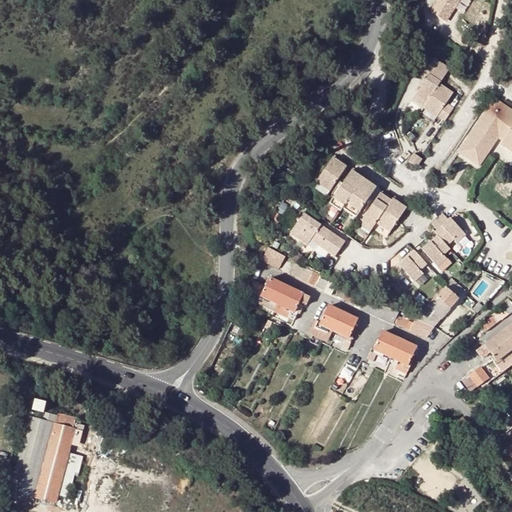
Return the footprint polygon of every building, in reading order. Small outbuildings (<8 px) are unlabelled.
[(454,9),(440,0),(438,0),(435,6),(450,15),(454,9)] [(440,0),(454,9),(460,0),(440,0)] [(432,69),(415,96),(426,104),(423,108),(438,117),(444,121),(452,108),(446,104),(452,93),(439,85),(448,70),(433,59),(428,66),(432,69)] [(426,104),(415,96),(412,101),(423,108),(426,104)] [(511,111),(494,99),(458,153),(479,168),(498,139),(503,143),(502,145),(511,152),(511,111)] [(438,117),(423,108),(418,115),(433,125),(438,117)] [(413,154),(408,163),(416,168),(422,160),(413,154)] [(333,156),(331,159),(344,168),(346,164),(333,156)] [(344,168),(331,159),(315,183),(328,191),(344,168)] [(352,168),(350,171),(361,178),(363,176),(352,168)] [(345,203),(361,178),(350,171),(333,197),(344,204),(345,203)] [(363,176),(361,178),(374,186),(375,184),(363,176)] [(357,211),(374,186),(361,178),(345,203),(357,211)] [(325,196),(328,191),(315,183),(312,188),(325,196)] [(380,191),(378,193),(389,200),(391,199),(380,191)] [(373,224),(389,200),(378,193),(359,220),(371,227),(373,224)] [(392,196),(391,199),(404,208),(406,206),(392,196)] [(342,208),(344,204),(333,197),(328,203),(340,211),(342,208)] [(391,199),(389,200),(373,224),(387,233),(404,208),(391,199)] [(344,204),(342,208),(354,216),(357,211),(345,203),(344,204)] [(437,236),(421,249),(437,267),(445,259),(442,255),(449,249),(447,246),(453,240),(456,244),(466,235),(450,218),(448,220),(442,212),(430,223),(436,229),(434,232),(437,236)] [(310,240),(317,244),(327,252),(332,255),(342,241),(301,213),(291,228),(310,240)] [(367,232),(371,227),(359,220),(356,224),(367,232)] [(310,240),(291,228),(288,233),(306,245),(310,240)] [(417,245),(421,249),(437,236),(434,232),(432,230),(417,245)] [(327,252),(317,244),(313,251),(323,258),(327,252)] [(279,268),(285,256),(273,250),(269,248),(263,261),(272,265),(279,268)] [(415,250),(399,265),(414,281),(423,273),(420,270),(427,264),(415,250)] [(298,263),(292,275),(315,286),(332,294),(335,288),(338,282),(298,263)] [(306,305),(310,297),(270,278),(262,296),(295,312),(300,302),(306,305)] [(253,281),(247,292),(257,297),(262,286),(253,281)] [(335,288),(339,290),(340,290),(343,292),(346,286),(338,282),(335,288)] [(429,304),(427,303),(414,317),(433,327),(445,314),(459,299),(445,287),(429,304)] [(413,319),(388,307),(366,296),(363,302),(343,292),(340,290),(339,290),(336,296),(371,313),(393,324),(394,323),(425,339),(433,327),(414,317),(413,319)] [(256,299),(246,293),(244,299),(254,304),(256,299)] [(501,304),(503,307),(508,314),(511,310),(511,303),(508,298),(501,304)] [(476,312),(482,306),(478,303),(473,308),(476,312)] [(349,339),(358,319),(328,305),(321,322),(314,319),(308,333),(326,342),(330,335),(345,342),(343,348),(348,350),(352,341),(349,339)] [(495,312),(501,319),(508,314),(503,307),(495,312)] [(501,319),(495,312),(491,315),(497,322),(501,319)] [(497,322),(491,315),(487,318),(493,326),(497,322)] [(493,326),(487,318),(483,322),(489,329),(492,326),(493,326)] [(489,329),(483,322),(480,325),(485,332),(489,329)] [(511,324),(499,334),(511,350),(511,324)] [(401,339),(383,331),(375,350),(372,349),(367,359),(373,362),(378,351),(399,362),(409,366),(417,347),(401,339)] [(468,336),(474,342),(476,340),(480,337),(474,331),(468,336)] [(493,339),(484,345),(489,352),(496,362),(511,350),(499,334),(493,339)] [(463,341),(468,347),(471,345),(474,342),(468,336),(463,341)] [(468,347),(463,341),(457,346),(462,351),(468,347)] [(489,352),(484,345),(476,351),(481,358),(489,352)] [(409,366),(399,362),(396,369),(407,374),(411,367),(409,366)] [(486,363),(462,380),(470,391),(489,378),(488,377),(493,373),(486,363)] [(33,409),(44,412),(47,402),(35,399),(33,409)] [(55,424),(41,420),(30,417),(11,491),(55,503),(57,495),(65,497),(69,480),(61,478),(67,453),(75,423),(80,424),(81,421),(75,420),(76,418),(58,413),(57,416),(55,424)] [(55,424),(57,416),(47,413),(46,415),(42,415),(41,420),(55,424)] [(466,442),(476,434),(462,417),(452,426),(466,442)] [(428,424),(425,427),(431,432),(434,429),(428,424)] [(476,434),(466,442),(472,448),(481,440),(476,434)] [(75,455),(67,453),(61,478),(69,480),(75,455)]
